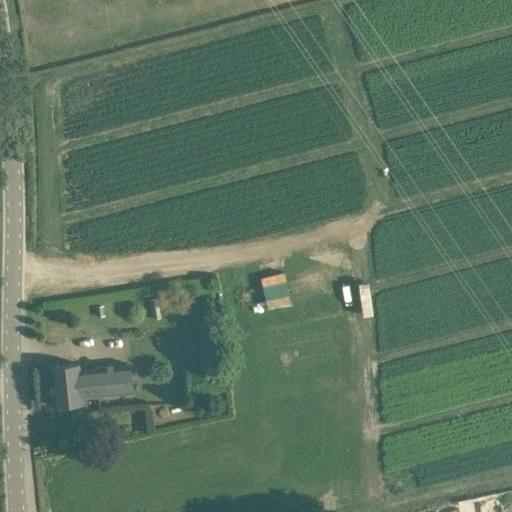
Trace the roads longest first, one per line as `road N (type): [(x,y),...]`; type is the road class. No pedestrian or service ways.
road 1 (tertiary): [(18,511),(13,197),(0,40)]
road 2 (track): [(12,265),(105,268),(299,240),(375,213)]
